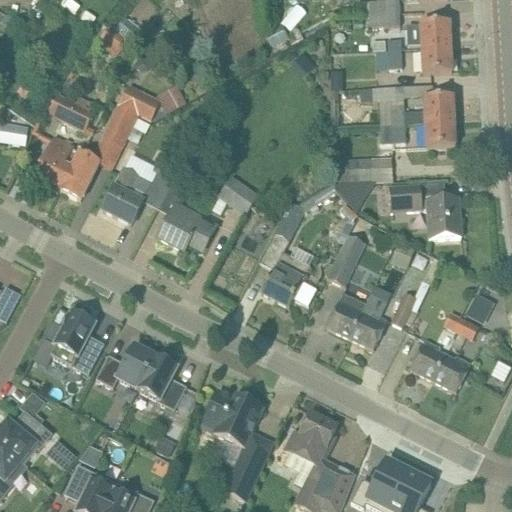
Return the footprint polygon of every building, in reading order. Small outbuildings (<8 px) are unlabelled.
[(360,19),(369,18),(400,16),(399,3),(359,5),(360,19)] [(369,18),(369,31),(400,30),(400,16),(369,18)] [(420,28),(421,53),(451,51),(449,26),(420,28)] [(116,32),(111,28),(98,43),(104,48),(102,51),(115,61),(125,48),(122,46),(124,43),(114,34),(116,32)] [(401,35),(387,36),(388,59),(401,58),(401,35)] [(451,51),(421,53),(423,78),(452,76),(451,51)] [(375,92),(393,91),(392,77),(389,77),(389,73),(402,72),(401,58),(388,59),(374,60),(375,92)] [(17,95),(29,105),(40,92),(27,82),(17,95)] [(177,88),(159,98),(168,116),(187,106),(177,88)] [(118,107),(90,163),(99,167),(110,173),(120,151),(137,121),(138,122),(139,119),(152,125),(161,104),(129,89),(119,108),(118,107)] [(393,91),(375,92),(373,92),(373,106),(404,105),(403,91),(393,91)] [(48,116),(85,134),(94,117),(57,99),(48,116)] [(404,109),(379,110),(380,129),(405,127),(425,126),(425,127),(454,125),(453,100),(424,102),(424,114),(404,115),(404,109)] [(0,145),(26,148),(29,128),(1,125),(0,132),(0,145)] [(454,125),(425,127),(426,152),(455,150),(454,125)] [(406,146),(405,127),(380,129),(381,148),(406,146)] [(62,193),(72,173),(64,169),(72,152),(53,142),(35,180),(47,186),(45,190),(57,196),(59,192),(61,193),(62,193)] [(161,207),(180,169),(188,155),(172,145),(163,157),(161,156),(146,184),(124,173),(103,214),(131,228),(146,200),(161,207)] [(60,194),(81,204),(99,167),(90,163),(79,158),(72,173),(62,193),(61,193),(60,194)] [(392,161),(370,162),(334,163),(334,165),(330,165),(330,187),(371,186),(393,185),(392,161)] [(180,169),(161,207),(172,213),(157,241),(184,255),(189,248),(202,255),(216,230),(176,208),(193,176),(180,169)] [(259,199),(234,181),(220,200),(245,218),(259,199)] [(296,209),(291,207),(259,267),(273,274),(261,296),(289,311),(294,302),(308,310),(317,293),(303,285),(310,270),(283,257),(304,217),(337,196),(331,187),(296,209)] [(423,204),(422,189),(389,192),(391,218),(426,215),(428,244),(461,241),(458,201),(423,204)] [(344,231),(338,243),(345,246),(348,240),(354,227),(348,222),(344,231)] [(345,246),(327,283),(344,291),(366,248),(348,240),(345,246)] [(393,264),(422,275),(429,258),(400,247),(393,264)] [(415,302),(404,325),(405,325),(411,328),(417,315),(427,295),(430,288),(423,285),(415,302)] [(22,299),(9,292),(4,301),(16,308),(22,299)] [(350,343),(362,317),(367,308),(343,297),(326,332),(350,343)] [(404,325),(415,302),(405,297),(398,312),(397,312),(390,326),(401,331),(404,325)] [(465,311),(456,306),(444,329),(473,343),(478,331),(459,322),(465,311)] [(51,326),(32,364),(47,371),(52,360),(88,379),(104,350),(86,341),(93,329),(87,326),(89,322),(74,314),(64,333),(51,326)] [(362,317),(350,343),(373,354),(387,324),(372,317),(370,321),(362,317)] [(410,373),(433,385),(447,358),(440,354),(440,353),(425,345),(410,373)] [(118,383),(138,393),(156,359),(141,351),(139,355),(133,352),(124,370),(108,361),(96,383),(113,393),(118,383)] [(447,358),(433,385),(456,397),(471,368),(455,360),(455,362),(447,358)] [(171,367),(156,359),(138,393),(158,404),(157,406),(174,415),(186,393),(169,384),(175,374),(169,371),(171,367)] [(235,403),(218,395),(202,428),(215,434),(213,438),(244,452),(223,495),(246,506),(274,446),(253,437),(264,412),(237,399),(235,403)] [(45,407),(32,397),(23,408),(36,418),(45,407)] [(84,400),(78,411),(87,416),(93,404),(84,400)] [(1,428),(0,428),(0,450),(23,469),(37,452),(39,453),(52,438),(25,416),(13,430),(8,426),(4,430),(1,428)] [(310,417),(301,435),(300,438),(294,435),(284,453),(315,469),(295,507),(304,511),(343,511),(356,479),(338,472),(339,470),(322,461),(337,430),(310,417)] [(23,469),(0,450),(0,503),(27,471),(23,469)] [(91,450),(85,465),(99,471),(105,455),(91,450)] [(356,496),(351,506),(351,507),(361,511),(364,511),(365,510),(366,509),(372,511),(390,511),(397,498),(409,476),(386,465),(374,489),(363,484),(362,483),(356,496)] [(103,511),(116,487),(78,470),(64,499),(80,507),(77,511),(103,511)] [(397,498),(390,511),(419,511),(426,499),(431,488),(409,476),(397,498)] [(150,511),(154,505),(116,487),(103,511),(150,511)]
